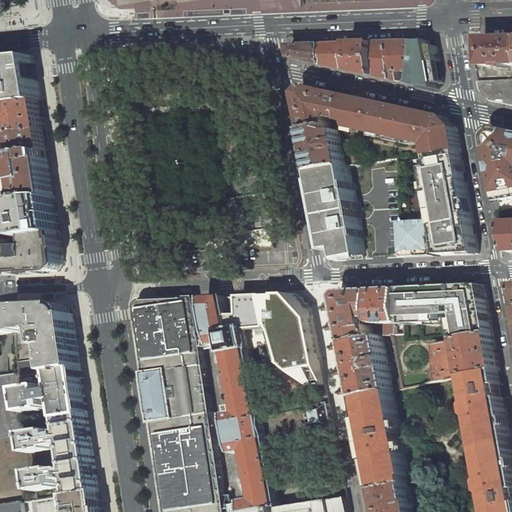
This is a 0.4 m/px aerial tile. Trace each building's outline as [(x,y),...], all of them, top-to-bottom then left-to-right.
[(511,37),(485,39),(486,67),(502,66),(502,69),(510,68),(510,66),(511,65),(511,37)] [(418,41),(378,43),(379,77),(402,82),(402,72),(415,72),(418,41)] [(415,72),(414,83),(439,89),(438,85),(445,84),(440,55),(439,47),(431,43),(431,41),(418,41),(415,72)] [(353,44),(354,71),(379,77),(378,43),(353,44)] [(326,65),(354,71),(353,44),(325,45),(326,65)] [(295,58),(326,65),(325,45),(292,46),(295,58)] [(0,96),(1,97),(2,103),(3,103),(4,103),(12,103),(42,101),(39,84),(38,82),(37,81),(35,80),(33,80),(32,71),(31,68),(29,65),(36,65),(35,56),(19,57),(19,60),(12,60),(10,63),(7,63),(7,61),(0,61),(0,96)] [(492,101),(511,105),(511,80),(480,82),(481,90),(492,101)] [(302,94),(309,131),(334,126),(332,120),(332,116),(346,119),(350,96),(309,87),(302,94)] [(354,127),(399,137),(399,134),(397,106),(350,96),(346,119),(346,120),(352,122),(354,127)] [(4,103),(3,103),(2,115),(6,115),(4,127),(0,126),(0,136),(8,136),(15,134),(46,130),(42,101),(12,103),(4,103)] [(427,143),(431,143),(433,149),(430,149),(432,158),(462,152),(458,128),(448,117),(426,113),(408,109),(397,106),(399,134),(399,137),(427,143)] [(229,188),(247,185),(236,122),(217,125),(229,188)] [(313,152),(317,173),(349,166),(346,150),(344,142),(343,133),(342,131),(340,125),(338,125),(335,126),(334,126),(309,131),(313,152)] [(46,130),(15,134),(8,136),(12,156),(18,155),(49,151),(49,150),(46,130)] [(511,131),(508,130),(507,133),(501,132),(498,133),(495,134),(493,137),(493,140),(494,147),(491,147),(501,203),(511,201),(511,131)] [(353,135),(348,134),(343,133),(344,142),(354,140),(353,136),(353,135)] [(346,150),(354,149),(355,149),(354,140),(344,142),(346,150)] [(346,150),(349,166),(357,165),(359,164),(356,150),(355,149),(354,149),(346,150)] [(49,151),(18,155),(21,175),(24,174),(28,201),(56,196),(49,151)] [(432,158),(426,159),(444,256),(455,255),(480,254),(469,193),(467,180),(462,152),(432,158)] [(349,166),(317,173),(326,219),(332,251),(342,249),(344,260),(366,256),(363,238),(364,238),(357,202),(354,183),(352,183),(349,166)] [(24,201),(14,202),(17,219),(26,218),(30,238),(36,237),(61,233),(56,196),(28,201),(24,201)] [(0,274),(3,275),(3,242),(13,241),(20,239),(17,219),(14,202),(0,204),(0,274)] [(435,256),(433,221),(403,222),(405,257),(430,256),(435,256)] [(13,241),(3,242),(3,275),(59,272),(61,271),(63,270),(65,267),(66,265),(61,233),(36,237),(36,247),(13,249),(13,241)] [(446,288),(405,290),(407,324),(435,323),(434,320),(452,319),(458,325),(461,340),(494,333),(486,286),(446,288)] [(405,290),(377,291),(378,320),(378,322),(380,325),(383,325),(387,326),(389,336),(394,336),(394,335),(407,333),(407,324),(405,290)] [(345,292),(341,297),(350,343),(376,338),(373,326),(372,327),(370,320),(378,320),(377,291),(345,292)] [(300,294),(208,298),(218,347),(228,345),(230,354),(253,350),(254,350),(250,329),(282,323),(291,364),(323,358),(313,309),(300,294)] [(229,511),(197,299),(147,301),(144,301),(143,302),(142,303),(141,304),(140,306),(140,307),(140,309),(150,375),(149,375),(156,423),(157,423),(170,511),(229,511)] [(63,304),(16,306),(16,314),(17,333),(27,332),(27,331),(43,330),(45,347),(52,346),(54,361),(53,361),(55,372),(57,371),(81,368),(74,314),(72,311),(70,308),(67,306),(63,304)] [(0,347),(0,346),(0,335),(17,333),(16,314),(0,316),(0,347)] [(494,333),(461,340),(467,377),(470,377),(501,370),(494,333)] [(376,338),(350,343),(360,399),(394,392),(384,337),(376,338)] [(449,343),(437,345),(439,383),(457,379),(451,342),(449,343)] [(253,350),(230,354),(242,413),(231,415),(245,488),(256,486),(258,500),(248,502),(249,511),(263,511),(284,508),(271,439),(315,431),(315,432),(336,428),(331,404),(311,408),(311,409),(266,417),(257,371),(253,350)] [(46,359),(19,363),(19,373),(20,377),(48,373),(46,359)] [(44,386),(22,389),(25,412),(47,409),(48,408),(47,402),(61,399),(64,418),(89,415),(81,368),(57,371),(60,391),(46,393),(45,386),(44,386)] [(325,368),(321,369),(327,396),(330,396),(325,368)] [(511,437),(511,433),(506,399),(502,399),(500,387),(503,386),(501,370),(470,377),(477,419),(486,468),(511,463),(511,447),(510,437),(511,437)] [(19,373),(0,375),(0,505),(37,500),(36,491),(33,472),(31,453),(28,434),(25,412),(22,389),(20,377),(19,373)] [(410,476),(394,392),(360,399),(361,404),(366,407),(366,412),(363,412),(365,421),(367,435),(370,434),(373,454),(371,454),(376,477),(379,476),(380,481),(377,485),(378,489),(410,483),(409,476),(410,476)] [(51,430),(28,434),(31,453),(54,449),(53,448),(64,446),(66,443),(68,443),(70,457),(94,453),(89,415),(64,418),(66,432),(64,432),(64,435),(56,436),(55,432),(51,433),(51,430)] [(56,468),(33,472),(36,491),(59,488),(59,485),(63,484),(62,480),(71,479),(71,482),(73,481),(76,495),(100,492),(94,453),(70,457),(72,470),(70,471),(68,469),(57,470),(56,468)] [(341,453),(338,454),(343,481),(346,480),(341,453)] [(511,511),(511,463),(486,468),(493,511),(511,511)] [(414,511),(410,483),(378,489),(382,511),(414,511)] [(76,495),(74,496),(76,511),(103,511),(100,492),(76,495)] [(0,505),(0,511),(49,511),(58,511),(57,496),(37,500),(0,505)] [(284,508),(277,510),(276,511),(351,511),(349,498),(284,508)]
